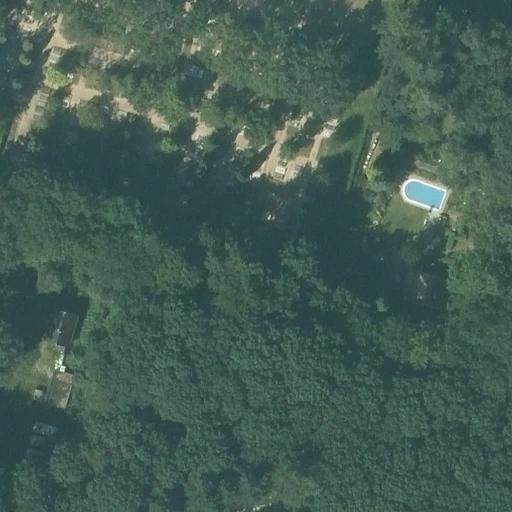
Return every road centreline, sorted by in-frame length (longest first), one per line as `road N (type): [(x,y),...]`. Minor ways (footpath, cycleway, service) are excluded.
road 1 (unclassified): [(460,386),(0,241)]
road 2 (unclassified): [(398,511),(460,386)]
road 3 (unclassified): [(460,386),(511,263)]
